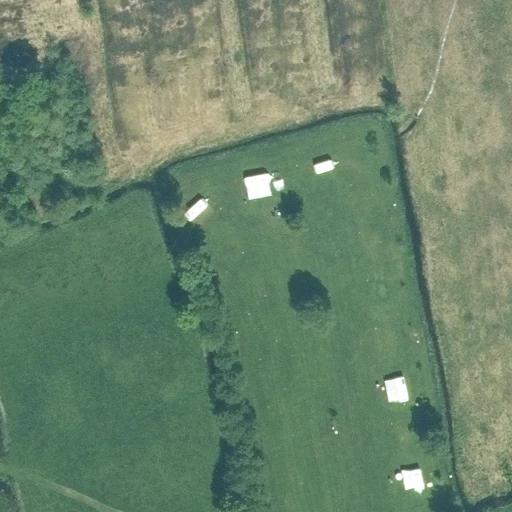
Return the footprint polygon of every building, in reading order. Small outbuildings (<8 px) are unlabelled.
[(259,166),(234,173),(237,184),(262,177),(259,166)] [(197,177),(179,191),(186,200),(204,185),(197,177)] [(203,222),(188,239),(200,251),(216,234),(203,222)] [(404,480),(415,462),(394,450),(384,468),(404,480)] [(401,490),(393,508),(400,511),(412,511),(419,499),(401,490)]
